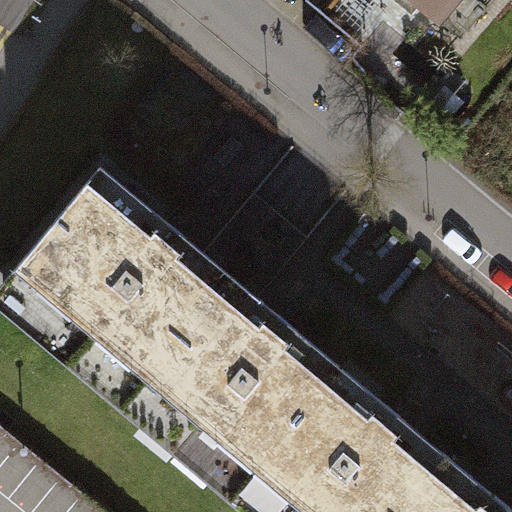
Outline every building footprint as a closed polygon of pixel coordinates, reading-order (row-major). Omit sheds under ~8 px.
[(473,0),(399,0),(444,36),(473,0)] [(194,246),(99,167),(2,284),(133,392),(230,275),(194,246)] [(265,304),(230,275),(133,392),(242,482),(339,365),(265,304)] [(414,427),(339,365),(242,482),(278,511),(400,511),(448,455),(414,427)] [(511,511),(511,507),(481,483),(448,455),(400,511),(511,511)]
